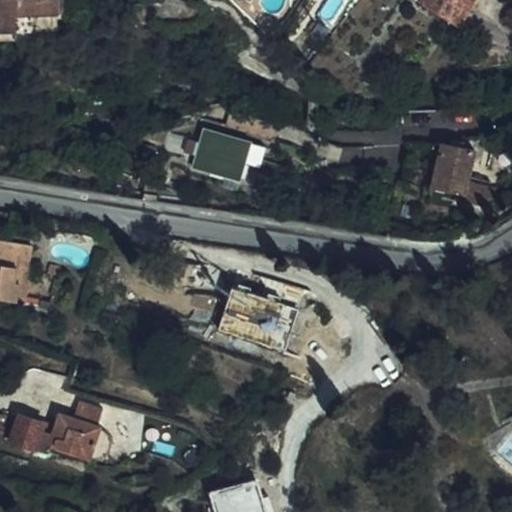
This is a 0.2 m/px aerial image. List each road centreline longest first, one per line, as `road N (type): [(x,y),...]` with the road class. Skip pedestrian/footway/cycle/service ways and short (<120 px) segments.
road 1 (tertiary): [(0,194),(416,256),(481,250),(511,235)]
road 2 (unknown): [(511,384),(428,397),(381,354),(352,309)]
